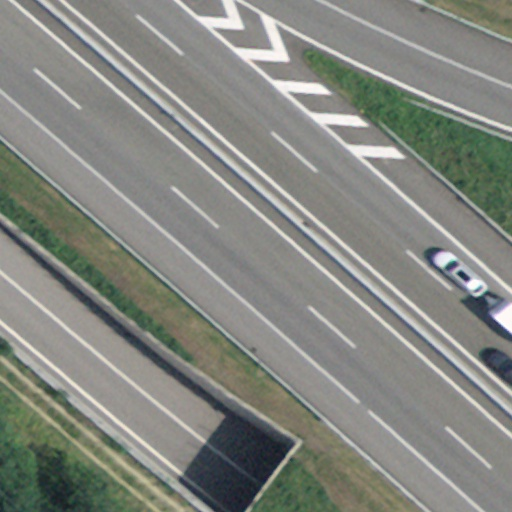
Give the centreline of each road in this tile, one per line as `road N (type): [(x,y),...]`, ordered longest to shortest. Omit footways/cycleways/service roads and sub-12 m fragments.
road 1 (motorway): [(0,67),(511,509)]
road 2 (motorway): [(511,358),(84,0)]
road 3 (motorway): [(0,282),(257,486),(303,511)]
road 4 (track): [(0,370),(165,511)]
road 5 (motorway): [(511,94),(318,0)]
